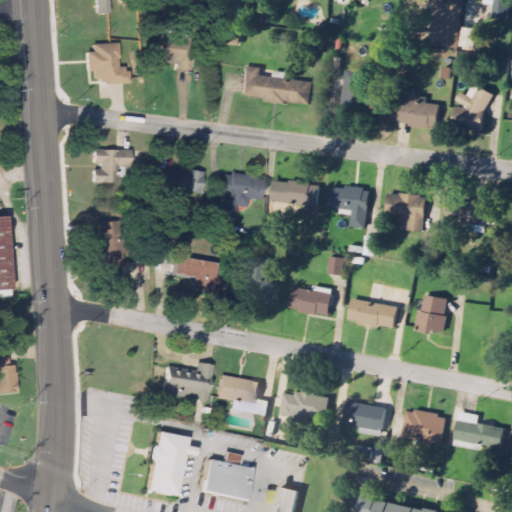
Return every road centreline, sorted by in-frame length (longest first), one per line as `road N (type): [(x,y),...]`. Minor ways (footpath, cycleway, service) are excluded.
road 1 (secondary): [(49,511),(58,374),(31,0)]
road 2 (residential): [(38,110),(511,170)]
road 3 (residential): [(55,305),(511,391)]
